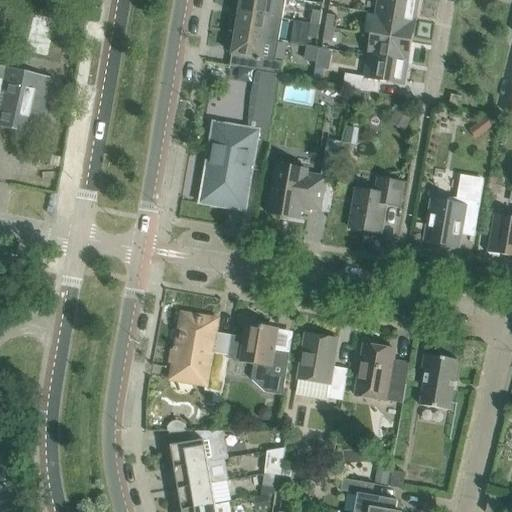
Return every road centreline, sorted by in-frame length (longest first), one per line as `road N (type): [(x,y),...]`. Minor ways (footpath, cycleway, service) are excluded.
road 1 (residential): [(509,315),(199,259)]
road 2 (tertiary): [(80,240),(51,428),(60,511)]
road 3 (tertiary): [(120,511),(109,423),(139,249)]
road 4 (tertiary): [(139,249),(182,0)]
road 5 (tertiary): [(122,0),(80,240)]
road 6 (residential): [(462,511),(509,315)]
